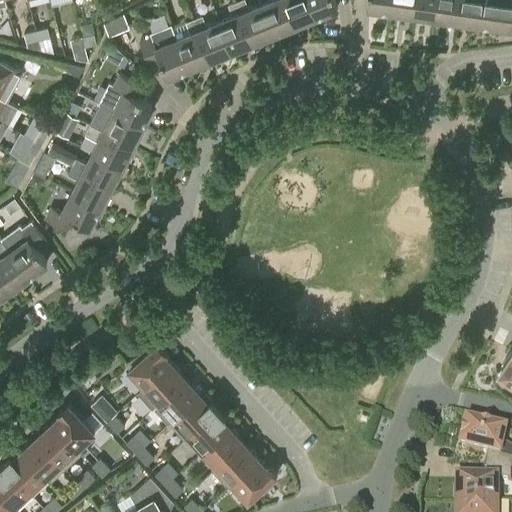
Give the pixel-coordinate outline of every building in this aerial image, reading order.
[(275,37),(262,4),(249,10),(245,0),(237,0),(236,1),(254,46),(275,37)] [(272,0),(262,4),(275,37),(296,28),(284,0),(272,0)] [(309,0),(284,0),(296,28),(317,20),(309,0)] [(309,0),(317,20),(327,16),(326,11),(337,7),(334,0),(309,0)] [(379,13),(389,14),(391,0),(367,0),(367,6),(379,8),(379,13)] [(391,0),(389,14),(412,18),(414,0),(391,0)] [(414,0),(412,18),(434,21),(437,0),(414,0)] [(437,0),(434,21),(457,24),(460,0),(437,0)] [(480,27),(483,0),(460,0),(457,24),(480,27)] [(511,0),(483,0),(480,27),(501,30),(501,26),(511,27),(511,0)] [(227,4),(232,16),(219,22),(233,54),(254,46),(236,1),(227,4)] [(124,14),(105,22),(111,35),(130,27),(124,14)] [(233,54),(219,22),(207,27),(202,15),(193,18),(212,63),(233,54)] [(177,39),(191,71),(212,63),(193,18),(185,22),(190,33),(177,39)] [(93,30),(92,24),(88,22),(81,24),(84,32),(93,30)] [(150,33),(151,36),(139,40),(149,64),(160,59),(167,76),(179,71),(180,75),(191,71),(177,39),(171,24),(150,33)] [(54,52),(47,27),(35,30),(38,40),(41,49),(54,52)] [(27,43),(38,40),(35,30),(24,33),(27,43)] [(94,33),(82,36),(85,46),(96,43),(94,33)] [(85,46),(82,36),(70,39),(74,56),(86,59),(88,58),(85,46)] [(0,57),(0,96),(6,100),(23,70),(0,57)] [(68,61),(65,68),(79,75),(85,65),(68,61)] [(152,104),(136,96),(142,85),(119,73),(113,85),(109,82),(98,103),(99,103),(114,111),(145,127),(150,117),(146,115),(152,104)] [(6,100),(0,96),(0,120),(7,124),(17,106),(6,100)] [(82,104),(74,99),(68,109),(77,114),(82,104)] [(145,127),(114,111),(99,103),(89,124),(92,125),(135,147),(145,127)] [(80,119),(66,111),(55,131),(68,138),(80,119)] [(135,147),(92,125),(89,124),(84,133),(99,141),(93,151),(124,167),(135,147)] [(40,127),(34,139),(42,143),(48,132),(40,127)] [(35,155),(42,143),(34,139),(27,150),(35,155)] [(62,148),(53,143),(48,151),(58,156),(62,148)] [(124,167),(93,151),(87,164),(76,158),(71,166),(114,188),(124,167)] [(55,157),(44,152),(34,172),(44,177),(55,157)] [(30,164),(22,159),(15,171),(24,176),(30,164)] [(72,192),(103,208),(114,188),(71,166),(67,174),(79,180),(72,192)] [(103,208),(72,192),(62,212),(51,206),(45,218),(67,230),(73,219),(89,227),(94,215),(99,218),(103,208)] [(31,220),(21,227),(2,241),(30,280),(39,273),(36,269),(46,262),(36,248),(46,240),(31,220)] [(0,242),(0,276),(12,293),(30,280),(2,241),(0,242)] [(0,301),(12,293),(0,276),(0,301)] [(129,368),(145,386),(172,361),(165,353),(167,352),(158,342),(129,368)] [(511,349),(499,369),(503,372),(501,374),(503,377),(506,381),(508,383),(510,384),(511,385),(511,349)] [(159,402),(187,377),(172,361),(145,386),(139,391),(154,407),(155,406),(159,402)] [(187,377),(159,402),(155,406),(170,422),(174,418),(203,391),(203,390),(201,393),(187,377)] [(184,438),(218,407),(203,391),(174,418),(176,420),(172,424),(184,438)] [(114,414),(118,410),(102,393),(91,404),(96,409),(107,421),(114,414)] [(83,442),(94,431),(68,403),(59,412),(60,413),(52,420),(77,447),(84,455),(90,449),(83,442)] [(203,450),(233,423),(218,407),(184,438),(185,438),(189,434),(203,450)] [(124,425),(114,414),(107,421),(117,432),(124,425)] [(77,447),(52,420),(36,435),(65,467),(79,454),(75,450),(77,447)] [(231,426),(233,423),(203,450),(217,465),(213,470),(245,441),(231,426)] [(511,448),(504,443),(506,433),(494,431),(495,427),(480,423),(479,427),(467,424),(465,431),(462,430),(459,441),(463,442),(461,449),(487,455),(484,467),(510,470),(511,470),(511,448)] [(126,441),(136,452),(144,446),(133,434),(126,441)] [(19,447),(18,447),(45,477),(47,475),(51,479),(65,467),(36,435),(21,449),(19,447)] [(232,482),(259,457),(245,441),(213,470),(225,483),(230,479),(232,482)] [(154,456),(144,446),(136,452),(146,463),(154,456)] [(2,462),(29,492),(45,477),(18,447),(2,462)] [(103,476),(110,468),(99,457),(91,465),(103,476)] [(266,465),(259,457),(232,482),(248,499),(277,473),(268,464),(266,465)] [(0,464),(0,491),(13,506),(29,492),(2,462),(0,464)] [(162,466),(155,473),(165,484),(173,477),(162,466)] [(457,487),(454,487),(454,503),(497,503),(497,481),(510,481),(510,472),(511,471),(511,470),(510,470),(484,467),(484,480),(457,480),(457,487)] [(88,469),(76,479),(83,486),(95,476),(88,469)] [(161,511),(174,501),(150,475),(130,494),(138,507),(130,511),(161,511)] [(175,495),(183,488),(173,477),(165,484),(175,495)] [(72,497),(83,486),(76,479),(65,489),(72,497)] [(0,511),(14,511),(11,508),(13,506),(0,491),(0,511)] [(54,496),(43,507),(48,511),(52,511),(61,504),(54,496)] [(192,498),(184,505),(190,511),(198,511),(202,509),(192,498)] [(496,511),(497,503),(454,503),(453,511),(496,511)]
